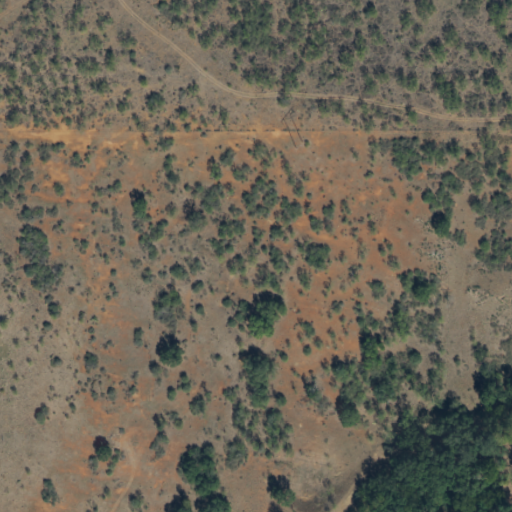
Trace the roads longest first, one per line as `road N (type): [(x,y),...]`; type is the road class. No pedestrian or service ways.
road 1 (residential): [(511,136),(476,138),(239,98),(129,104),(0,75)]
road 2 (residential): [(129,104),(124,203),(144,303),(144,486),(133,511)]
